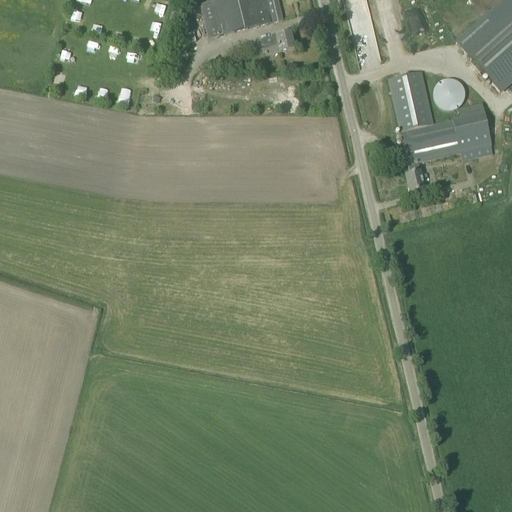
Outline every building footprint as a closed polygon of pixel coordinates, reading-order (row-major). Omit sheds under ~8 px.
[(218,0),(199,5),(207,40),(282,22),(277,0),(218,0)] [(390,0),(375,0),(386,43),(377,46),(381,62),(404,56),(390,0)] [(499,94),(511,82),(511,0),(505,0),(455,45),(499,94)] [(81,25),(84,13),(73,10),(70,22),(81,25)] [(202,20),(196,21),(198,31),(204,30),(202,20)] [(110,40),(123,42),(125,31),(113,28),(110,40)] [(290,34),(275,38),(277,45),(266,48),(268,57),(279,54),(279,55),(280,54),(283,66),(296,63),(293,51),(294,51),(291,42),(294,41),(292,34),(290,35),(290,34)] [(58,62),(68,65),(72,54),(61,51),(58,62)] [(130,62),(138,63),(139,55),(131,54),(130,62)] [(201,68),(192,82),(200,87),(209,73),(201,68)] [(65,83),(65,74),(56,73),(55,82),(65,83)] [(399,134),(400,134),(400,132),(432,125),(421,74),(388,81),(399,134)] [(455,111),(456,110),(457,110),(458,109),(459,108),(460,106),(461,105),(462,104),(462,103),(463,101),(463,100),(463,98),(463,97),(463,96),(463,94),(463,93),(462,91),(462,90),(461,89),(460,88),(459,87),(458,86),(457,85),(456,84),(455,83),(454,82),(453,82),(451,81),(450,81),(448,81),(447,81),(446,81),(444,81),(443,81),(441,82),(440,82),(439,83),(438,84),(437,85),(436,86),(435,87),(434,88),(433,89),(432,90),(432,91),(431,93),(431,94),(431,96),(431,97),(431,98),(431,100),(431,101),(432,102),(432,104),(433,105),(434,106),(435,107),(436,108),(437,109),(438,110),(439,111),(440,112),(441,112),(443,113),(444,113),(446,113),(447,113),(448,113),(450,113),(451,113),(453,112),(454,112),(455,111)] [(84,98),(87,90),(78,87),(75,95),(84,98)] [(400,132),(400,134),(407,167),(409,176),(405,177),(409,195),(424,192),(417,165),(459,155),(461,162),(491,155),(480,104),(457,110),(456,110),(458,119),(432,125),(400,132)]
